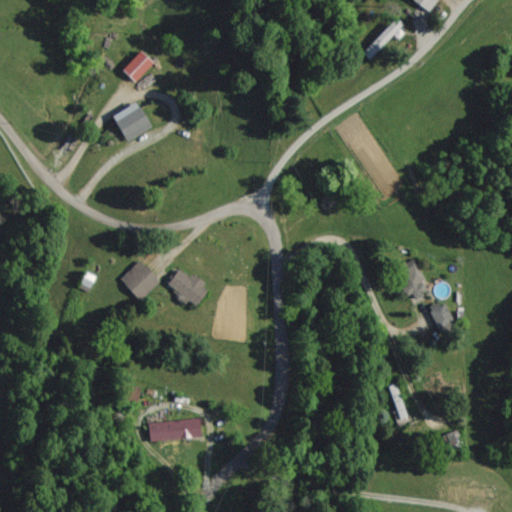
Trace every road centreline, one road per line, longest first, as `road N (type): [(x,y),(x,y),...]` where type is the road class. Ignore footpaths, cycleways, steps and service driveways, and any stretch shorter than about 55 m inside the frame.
road 1 (residential): [(194,511),(212,480),(256,437),(280,375),(270,233),(256,197)]
road 2 (residential): [(256,197),(161,227),(108,220),(58,190),(0,122)]
road 3 (residential): [(256,197),(292,143),(411,56),(461,0)]
